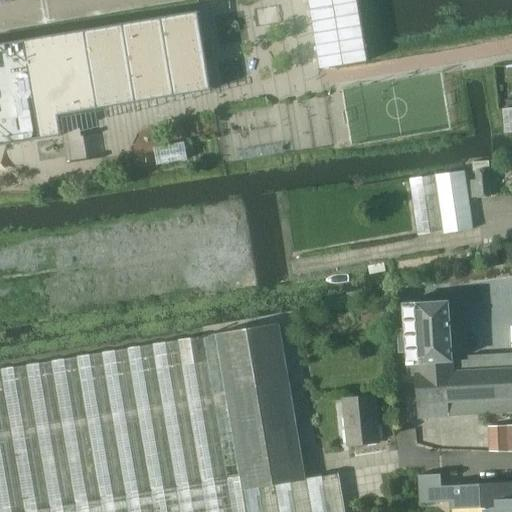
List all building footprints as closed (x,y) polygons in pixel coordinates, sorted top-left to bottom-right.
[(358,0),(310,0),(322,69),(369,61),(358,0)] [(198,10),(0,43),(0,145),(63,134),(59,114),(212,89),(198,10)] [(160,162),(189,155),(185,138),(156,145),(160,162)] [(470,181),(472,198),(491,197),(488,169),(490,169),(489,161),(471,162),(471,164),(473,172),(476,172),(477,180),(470,181)] [(435,175),(409,179),(418,234),(443,230),(444,234),(458,231),(473,229),(465,171),(450,173),(435,175)] [(496,247),(482,250),(485,267),(499,265),(496,247)] [(281,254),(273,255),(274,266),(282,265),(281,254)] [(453,273),(443,274),(443,275),(445,288),(446,287),(455,286),(453,273)] [(406,325),(400,326),(402,350),(411,350),(413,375),(417,374),(420,416),(421,420),(422,440),(486,436),(485,416),(511,414),(511,350),(466,354),(466,358),(452,359),(447,299),(404,303),(406,325)] [(0,511),(345,511),(344,506),(337,472),(306,478),(280,324),(206,336),(176,341),(0,369),(0,511)] [(379,441),(374,396),(343,400),(348,445),(379,441)] [(511,425),(488,426),(489,451),(511,451),(511,425)] [(419,475),(421,503),(450,501),(451,509),(483,507),(483,511),(511,511),(511,498),(511,482),(449,485),(442,485),(441,473),(419,475)]
